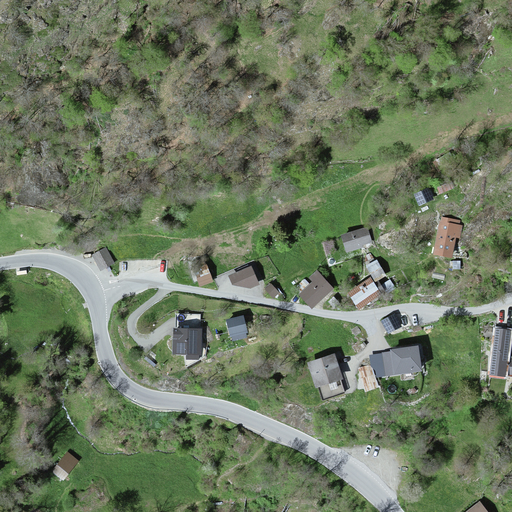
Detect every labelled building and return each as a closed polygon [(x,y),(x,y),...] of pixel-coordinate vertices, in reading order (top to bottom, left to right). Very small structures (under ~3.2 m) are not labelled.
[(462,223),(441,220),(436,259),(455,262),(458,241),(461,242),(463,227),(461,227),(462,223)] [(368,229),(342,237),(348,255),(373,246),(368,229)] [(107,249),(92,258),(101,273),(115,264),(107,249)] [(368,263),(374,278),(385,273),(379,259),(368,263)] [(193,268),(199,286),(213,282),(207,263),(193,268)] [(252,268),(230,278),(234,288),(254,290),(260,287),(252,268)] [(317,272),(297,292),(314,310),(334,290),(317,272)] [(370,281),(349,296),(361,313),(382,297),(370,281)] [(397,313),(384,319),(389,332),(402,326),(397,313)] [(245,320),(227,324),(230,339),(248,335),(245,320)] [(511,357),(511,330),(494,328),(489,379),(511,381),(511,358),(511,357)] [(205,332),(174,331),(174,359),(205,359),(205,332)] [(418,349),(369,355),(370,366),(375,370),(377,378),(421,372),(418,349)] [(337,356),(309,365),(317,390),(345,382),(337,356)] [(358,368),(365,392),(379,388),(376,378),(373,370),(367,365),(358,368)] [(78,458),(68,451),(59,464),(70,471),(78,458)]
